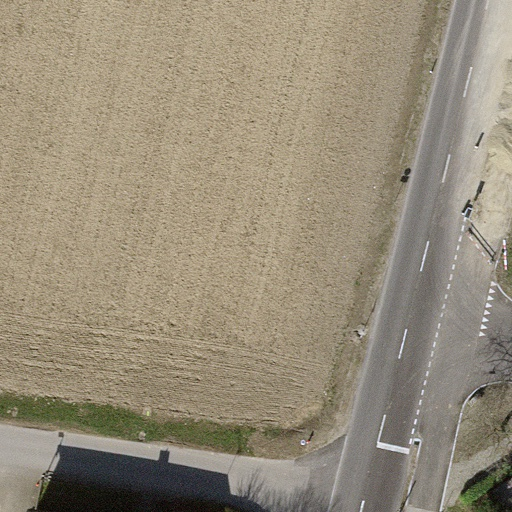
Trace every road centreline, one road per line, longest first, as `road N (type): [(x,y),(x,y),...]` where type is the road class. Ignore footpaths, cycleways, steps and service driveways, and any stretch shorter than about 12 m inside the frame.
road 1 (track): [(362,507),(0,435)]
road 2 (tertiary): [(409,327),(491,0)]
road 3 (tertiary): [(361,511),(409,327)]
